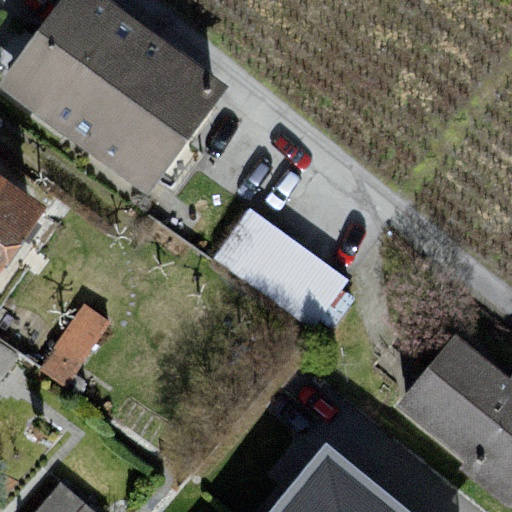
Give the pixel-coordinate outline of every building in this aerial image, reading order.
[(236,96),(103,0),(76,0),(7,95),(157,204),(236,96)] [(0,182),(0,309),(4,312),(64,228),(0,182)] [(322,313),(352,265),(247,200),(217,247),(322,313)] [(511,379),(465,342),(402,423),(511,509),(511,379)] [(403,511),(331,449),(275,511),(403,511)] [(109,511),(62,473),(29,511),(109,511)]
